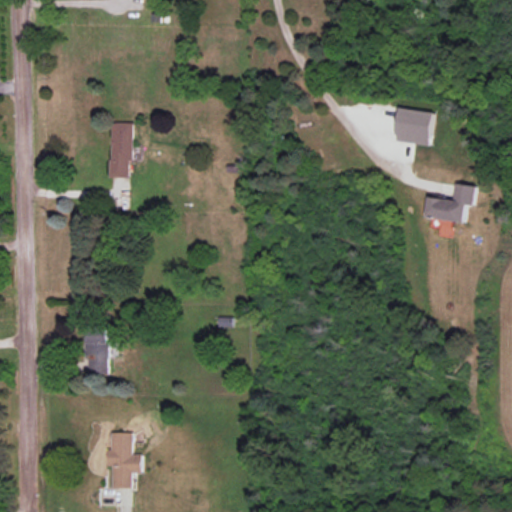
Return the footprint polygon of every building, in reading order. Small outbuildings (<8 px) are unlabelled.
[(397,141),(432,145),(436,111),(401,108),(397,141)] [(112,177),(133,177),(134,122),(112,122),(112,177)] [(480,186),(460,183),(457,199),(433,196),(430,217),(468,223),(471,204),(477,205),(480,186)] [(90,374),(111,373),(110,353),(118,353),(118,346),(111,346),(110,327),(88,328),(90,374)] [(136,432),(112,432),(112,466),(115,466),(115,488),(135,488),(135,473),(145,473),(145,453),(135,453),(136,432)]
